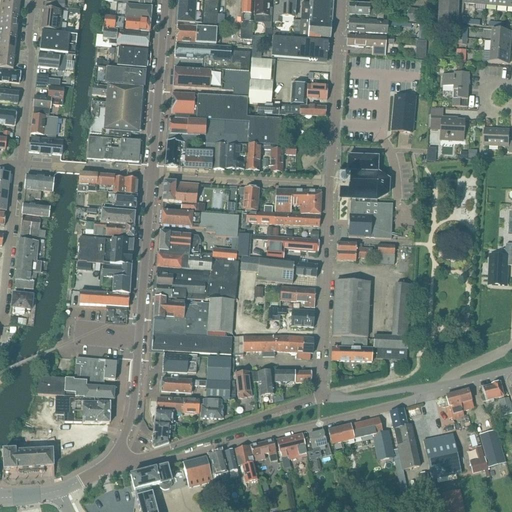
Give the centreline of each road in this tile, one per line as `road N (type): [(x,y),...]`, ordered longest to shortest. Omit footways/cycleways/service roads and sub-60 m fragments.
road 1 (tertiary): [(136,462),(435,392)]
road 2 (residential): [(318,400),(327,186)]
road 3 (residential): [(136,462),(318,400)]
road 4 (residential): [(327,186),(339,0)]
road 5 (residential): [(151,174),(327,186)]
road 6 (tertiary): [(165,0),(151,174)]
road 7 (residential): [(18,165),(31,0)]
road 8 (tertiary): [(151,174),(138,338)]
road 9 (residential): [(151,174),(18,165)]
road 10 (tertiary): [(138,338),(132,410),(114,467)]
road 11 (residential): [(0,318),(15,187)]
